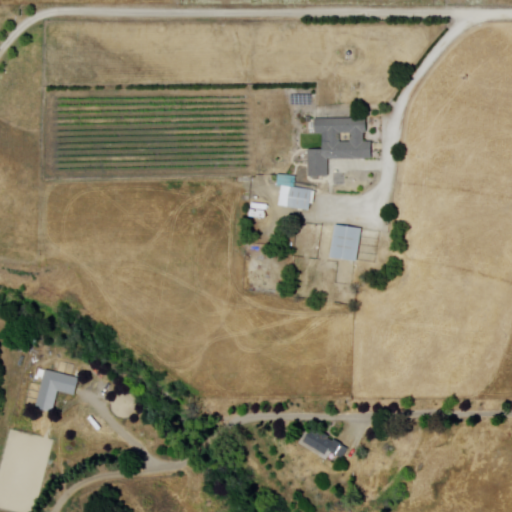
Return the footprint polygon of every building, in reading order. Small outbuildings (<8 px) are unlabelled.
[(311,148),(311,177),(330,176),(330,161),(376,159),(375,142),(367,142),(367,134),(370,134),(369,118),(317,119),(318,135),(325,135),(326,148),(311,148)] [(284,186),(281,206),(312,211),(316,191),(284,186)] [(338,225),(333,258),(361,263),(366,229),(338,225)] [(48,370),(38,409),(55,414),(61,391),(78,396),(83,379),(48,370)] [(315,429),(307,442),(333,458),(336,453),(345,459),(350,451),(315,429)]
